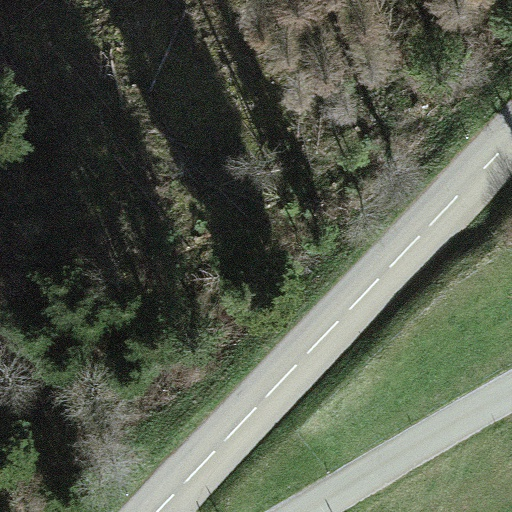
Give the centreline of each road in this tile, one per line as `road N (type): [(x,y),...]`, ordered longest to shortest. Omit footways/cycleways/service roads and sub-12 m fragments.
road 1 (tertiary): [(155,511),(511,144)]
road 2 (tertiary): [(299,511),(511,387)]
